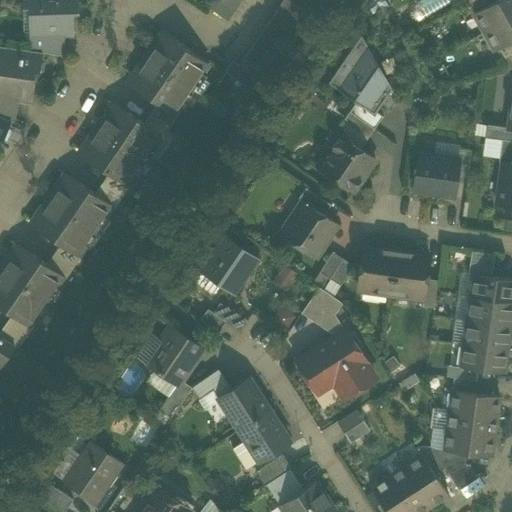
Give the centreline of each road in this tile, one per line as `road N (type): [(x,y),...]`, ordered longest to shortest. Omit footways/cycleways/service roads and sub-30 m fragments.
road 1 (residential): [(110,0),(116,47),(0,224)]
road 2 (residential): [(361,511),(257,340)]
road 3 (residential): [(511,243),(369,223)]
